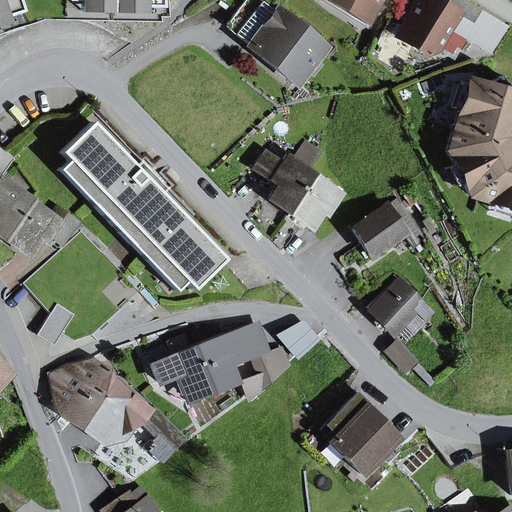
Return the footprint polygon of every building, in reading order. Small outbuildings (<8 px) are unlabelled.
[(22,12),(18,0),(0,0),(0,19),(4,18),(22,12)] [(161,8),(161,0),(66,0),(67,1),(80,1),(137,3),(137,8),(142,8),(161,8)] [(248,47),(294,85),(324,48),(278,10),(276,12),(260,0),(246,0),(227,24),(251,44),(248,47)] [(376,0),(330,0),(364,20),(376,0)] [(417,0),(395,37),(423,54),(438,49),(459,14),(442,4),(435,0),(417,0)] [(471,22),(477,11),(459,0),(444,0),(442,4),(459,14),(471,22)] [(142,8),(137,8),(137,3),(80,1),(80,11),(142,13),(142,8)] [(0,29),(0,34),(14,30),(43,21),(84,21),(161,23),(161,18),(69,16),(57,16),(56,16),(55,16),(55,15),(54,15),(54,14),(53,14),(53,13),(53,8),(33,10),(34,15),(34,16),(34,17),(34,18),(33,19),(32,19),(25,22),(0,29)] [(511,96),(510,95),(500,77),(481,86),(467,82),(466,87),(458,111),(446,151),(452,164),(461,182),(468,195),(491,202),(511,208),(511,96)] [(450,109),(458,111),(466,87),(457,85),(450,109)] [(191,290),(223,260),(161,196),(134,168),(90,123),(59,153),(66,161),(83,179),(78,184),(91,198),(87,202),(130,247),(138,240),(147,249),(139,256),(143,261),(147,257),(161,270),(166,265),(183,282),(191,290)] [(277,187),(268,198),(287,212),(314,175),(307,170),(320,152),(305,142),(292,159),(286,154),(279,163),(263,152),(252,169),(269,181),(272,177),(280,182),(277,187)] [(0,235),(4,238),(32,201),(1,177),(16,158),(0,146),(0,235)] [(91,198),(78,184),(83,179),(66,161),(56,170),(87,202),(91,198)] [(161,196),(168,189),(141,161),(134,168),(161,196)] [(454,186),(461,182),(452,164),(445,168),(454,186)] [(326,217),(342,195),(314,175),(287,212),(307,226),(318,211),(326,217)] [(277,187),(280,182),(272,177),(269,181),(277,187)] [(425,240),(397,198),(351,230),(369,257),(403,234),(413,249),(425,240)] [(56,206),(49,215),(32,201),(4,238),(24,253),(36,237),(44,243),(49,237),(66,214),(56,206)] [(488,210),(511,218),(511,208),(491,202),(488,210)] [(49,237),(60,246),(78,223),(66,214),(49,237)] [(139,256),(147,249),(138,240),(130,247),(139,256)] [(173,292),(183,282),(166,265),(161,270),(147,257),(143,261),(173,292)] [(432,313),(397,278),(366,308),(390,332),(401,322),(412,333),(432,313)] [(44,341),(53,346),(61,334),(52,329),(44,323),(36,335),(44,341)] [(187,398),(233,380),(227,364),(265,350),(255,324),(188,349),(183,337),(166,343),(171,356),(167,357),(163,347),(146,353),(157,382),(178,374),(187,398)] [(304,326),(279,339),(295,357),(315,339),(304,326)] [(404,372),(415,362),(395,341),(384,352),(404,372)] [(279,349),(251,359),(257,376),(261,385),(285,365),(279,349)] [(90,359),(66,365),(54,371),(61,386),(52,401),(53,405),(55,412),(69,421),(102,442),(110,430),(122,439),(140,413),(147,419),(143,424),(159,440),(171,451),(184,438),(154,409),(153,410),(131,395),(108,372),(109,371),(90,359)] [(0,382),(11,371),(0,361),(0,382)] [(49,374),(52,401),(61,386),(54,371),(49,374)] [(242,382),(247,396),(261,385),(257,376),(242,382)] [(328,442),(360,475),(378,457),(389,446),(396,439),(383,425),(376,418),(379,416),(357,393),(319,430),(330,441),(328,442)] [(60,432),(69,421),(55,412),(53,405),(48,407),(60,432)] [(383,425),(385,422),(379,416),(376,418),(383,425)] [(163,459),(171,451),(159,440),(151,448),(163,459)] [(378,457),(385,465),(396,453),(389,446),(378,457)] [(104,511),(154,511),(139,489),(104,511)]
